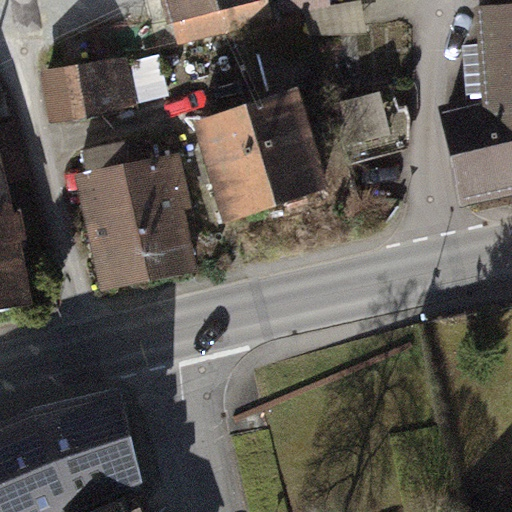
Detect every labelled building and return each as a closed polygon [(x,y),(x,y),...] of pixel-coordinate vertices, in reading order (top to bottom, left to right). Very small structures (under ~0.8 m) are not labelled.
[(268,0),(155,0),(168,50),(275,24),(268,0)] [(331,0),(287,0),(287,18),(332,18),(331,0)] [(511,7),(487,8),(492,109),(478,110),(495,190),(511,185),(511,7)] [(132,64),(49,75),(56,131),(140,120),(132,64)] [(298,93),(208,124),(232,220),(326,187),(298,93)] [(0,313),(31,309),(0,163),(0,313)] [(175,167),(79,182),(97,299),(193,285),(175,167)] [(0,511),(48,511),(141,479),(120,395),(44,418),(0,432),(0,511)] [(147,511),(137,487),(76,511),(147,511)]
